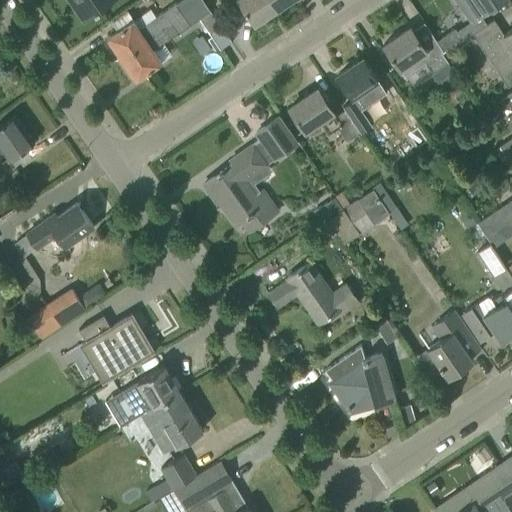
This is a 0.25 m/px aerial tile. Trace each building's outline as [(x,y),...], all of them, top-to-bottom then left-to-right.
[(71,0),(83,17),(89,12),(94,9),(95,10),(100,7),(99,5),(106,0),(71,0)] [(172,23),(168,18),(180,9),(190,23),(198,17),(210,9),(203,0),(179,0),(176,2),(175,1),(155,15),(150,8),(134,19),(123,26),(107,37),(121,58),(172,23)] [(236,0),(242,8),(253,24),(257,21),(258,23),(266,18),(265,16),(276,9),(277,11),(277,10),(270,0),(236,0)] [(270,0),(277,10),(278,10),(277,9),(287,2),(288,3),(293,0),(270,0)] [(456,0),(459,4),(470,21),(501,0),(456,0)] [(152,49),(190,23),(180,9),(168,18),(172,23),(121,58),(135,79),(161,61),(152,49)] [(209,10),(198,17),(209,33),(219,25),(209,10)] [(493,20),(486,24),(472,34),(508,86),(511,83),(511,28),(503,34),(493,20)] [(383,44),(404,76),(425,62),(442,88),(458,77),(442,53),(441,52),(443,50),(436,41),(433,37),(422,45),(409,26),(383,44)] [(455,28),(436,41),(443,50),(441,52),(442,53),(462,40),(455,28)] [(211,36),(207,39),(214,51),(220,49),(211,36)] [(385,92),(363,58),(337,75),(351,96),(364,88),(372,100),(369,102),(382,121),(396,112),(383,93),(385,92)] [(344,109),(335,116),(317,88),(316,89),(290,106),(289,107),(304,129),(319,120),(327,133),(337,127),(346,141),(359,132),(344,109)] [(511,90),(499,100),(502,102),(506,104),(508,106),(511,106),(511,90)] [(359,132),(371,124),(356,102),(344,109),(359,132)] [(0,147),(2,147),(10,159),(34,142),(14,114),(0,124),(0,147)] [(248,230),(279,209),(262,185),(257,189),(249,179),(269,165),(267,163),(272,159),(273,161),(298,143),(290,132),(278,116),(255,132),(260,139),(229,160),(232,163),(203,183),(212,195),(215,193),(235,222),(235,223),(236,224),(241,220),(248,230)] [(511,136),(499,145),(507,157),(511,153),(511,136)] [(372,188),(388,211),(396,205),(379,181),(371,187),(372,188)] [(358,198),(356,199),(373,224),(389,213),(388,211),(372,188),(358,198)] [(340,192),(334,196),(341,207),(345,204),(347,202),(340,192)] [(319,221),(325,217),(341,207),(334,196),(312,211),(319,221)] [(511,218),(511,217),(511,198),(478,222),(486,235),(511,218)] [(65,245),(77,237),(93,225),(76,202),(56,216),(54,213),(38,224),(26,232),(37,247),(56,233),(65,245)] [(342,208),(326,219),(343,244),(359,233),(342,208)] [(461,313),(480,341),(494,332),(500,341),(511,333),(511,276),(490,241),(476,251),(501,293),(492,299),(487,296),(461,313)] [(317,323),(340,307),(343,312),(357,302),(345,284),(331,294),(309,261),(286,277),(288,280),(269,293),(277,306),(296,293),(317,323)] [(72,290),(47,307),(60,327),(85,310),(72,290)] [(35,344),(60,327),(47,307),(22,323),(35,344)] [(440,339),(427,347),(436,360),(447,377),(472,360),(468,354),(480,346),(471,334),(460,318),(454,309),(435,322),(430,325),(440,339)] [(78,329),(85,341),(80,343),(88,356),(97,351),(104,364),(96,369),(102,380),(101,380),(102,382),(155,350),(153,349),(131,313),(110,326),(103,314),(78,329)] [(360,344),(324,369),(325,369),(327,369),(334,379),(329,382),(350,411),(352,411),(375,404),(394,399),(388,380),(381,353),(363,358),(359,347),(361,345),(360,344)] [(134,416),(140,412),(178,389),(164,365),(119,391),(134,416)] [(202,429),(178,389),(140,412),(163,452),(202,429)] [(161,467),(173,488),(196,474),(183,454),(166,464),(161,467)] [(501,511),(507,507),(500,497),(511,488),(511,457),(507,461),(506,460),(505,461),(506,462),(499,466),(499,465),(498,466),(498,467),(480,479),(479,479),(478,479),(479,480),(437,509),(437,508),(435,509),(437,511),(501,511)] [(250,511),(220,460),(196,474),(173,488),(187,511),(250,511)] [(15,461),(0,469),(0,488),(23,475),(15,461)]
